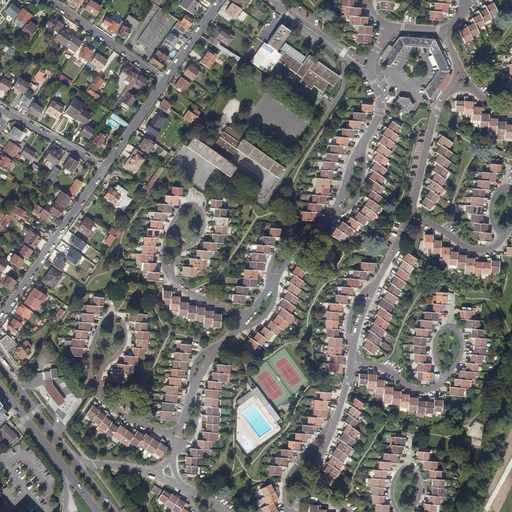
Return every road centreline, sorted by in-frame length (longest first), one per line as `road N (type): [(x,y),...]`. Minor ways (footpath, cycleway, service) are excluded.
road 1 (residential): [(105,167),(0,319)]
road 2 (residential): [(410,220),(369,291),(351,362)]
road 3 (residential): [(97,389),(123,343),(121,324),(101,323),(89,377)]
road 4 (residential): [(453,85),(442,99),(410,220)]
road 5 (residential): [(46,0),(164,80)]
road 6 (residential): [(351,362),(303,487)]
road 7 (residential): [(175,431),(203,368),(236,327)]
road 8 (primary): [(74,461),(0,365)]
